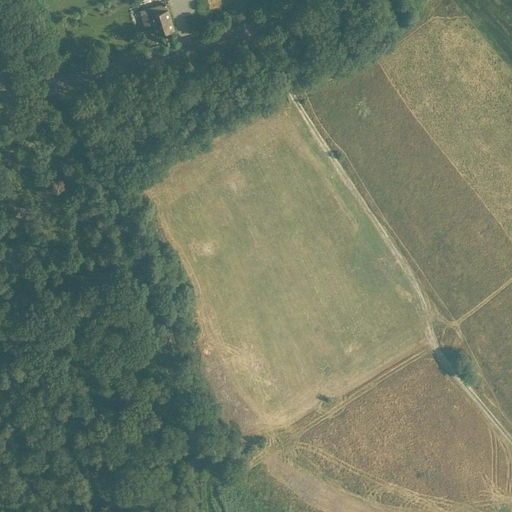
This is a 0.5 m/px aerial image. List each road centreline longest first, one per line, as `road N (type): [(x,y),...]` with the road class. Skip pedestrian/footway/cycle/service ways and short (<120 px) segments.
road 1 (track): [(511,442),(441,358),(424,288),(249,28)]
road 2 (secondary): [(0,102),(214,40),(310,0)]
road 3 (track): [(433,340),(275,436),(236,477)]
